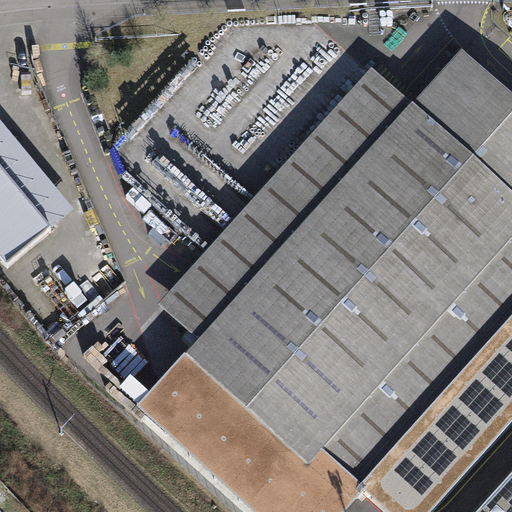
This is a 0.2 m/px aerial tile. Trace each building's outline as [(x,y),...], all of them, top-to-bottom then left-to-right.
[(511,102),(461,57),(412,111),(200,346),(348,479),(364,493),(387,468),(436,511),(437,511),(511,428),(511,102)] [(200,346),(412,111),(386,87),(372,75),(188,279),(160,310),(200,346)] [(0,270),(5,276),(73,220),(0,133),(0,270)] [(364,493),(200,346),(140,415),(248,511),(353,511),(365,499),(379,511),(436,511),(387,468),(364,493)] [(511,511),(511,483),(486,511),(511,511)]
